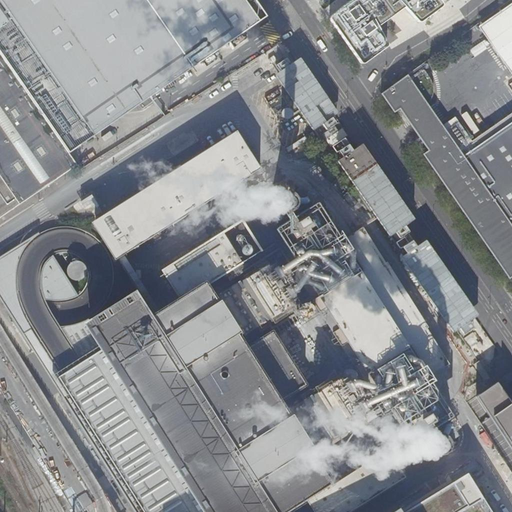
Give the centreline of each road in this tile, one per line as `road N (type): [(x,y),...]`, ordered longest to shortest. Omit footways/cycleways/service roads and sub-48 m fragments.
road 1 (unclassified): [(511,314),(361,96)]
road 2 (residential): [(361,96),(491,0)]
road 3 (unknown): [(20,0),(44,37),(56,40),(86,35),(141,0)]
